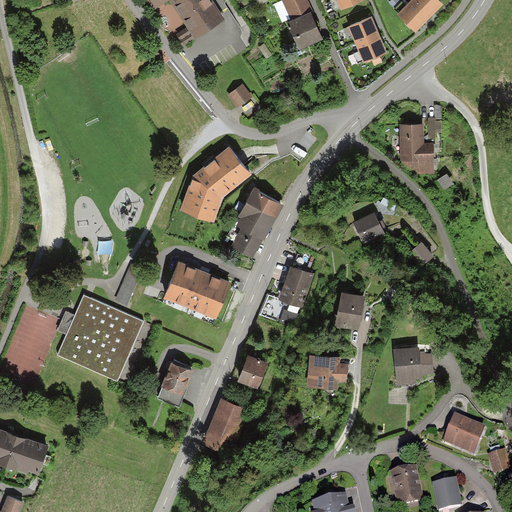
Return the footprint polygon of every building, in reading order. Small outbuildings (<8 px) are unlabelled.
[(187,29),(194,40),(225,20),(212,0),(145,0),(153,12),(169,1),(171,4),(187,29)] [(307,0),(282,0),(293,23),(311,14),(314,13),(307,0)] [(337,0),(341,10),(364,0),(363,0),(337,0)] [(413,0),(412,1),(430,19),(434,15),(444,5),(439,0),(413,0)] [(430,19),(412,1),(398,15),(416,33),(428,22),(430,19)] [(316,25),(311,14),(293,23),(288,25),(300,52),(324,41),(316,25)] [(348,27),(355,45),(380,35),(377,29),(372,17),(348,27)] [(194,40),(187,29),(177,35),(184,47),(194,40)] [(381,38),(380,35),(355,45),(363,64),(387,53),(381,38)] [(242,85),(228,95),(239,109),(252,99),(242,85)] [(436,116),(429,116),(429,137),(436,137),(436,131),(443,131),(443,119),(436,119),(436,116)] [(424,119),(400,121),(403,174),(436,172),(434,138),(425,139),(424,119)] [(252,170),(231,143),(192,174),(181,207),(213,218),(222,193),(252,170)] [(447,171),(438,178),(445,187),(454,180),(447,171)] [(232,244),(252,254),(261,240),(262,237),(264,238),(283,203),(254,185),(239,213),(241,215),(237,222),(235,221),(227,236),(233,240),(232,244)] [(376,209),(354,219),(364,239),(386,230),(381,220),(376,209)] [(404,232),(397,236),(405,249),(413,244),(404,232)] [(422,237),(408,252),(420,264),(435,250),(422,237)] [(100,255),(114,255),(114,242),(100,241),(100,255)] [(206,267),(179,256),(163,293),(216,315),(232,278),(206,267)] [(132,260),(116,298),(127,303),(144,265),(132,260)] [(317,270),(290,261),(287,272),(279,296),(305,305),(317,270)] [(367,293),(343,287),(335,321),(359,327),(361,318),(367,293)] [(118,378),(143,319),(82,293),(56,352),(118,378)] [(26,305),(9,365),(25,370),(27,362),(45,368),(51,347),(24,339),(27,327),(32,328),(38,309),(26,305)] [(50,314),(44,324),(57,330),(62,320),(50,314)] [(394,345),(397,382),(417,381),(416,375),(434,373),(433,353),(421,354),(420,343),(394,345)] [(237,375),(257,384),(268,358),(248,349),(242,365),(237,375)] [(307,383),(339,386),(339,380),(348,381),(349,361),(340,361),(341,354),(310,352),(307,383)] [(162,381),(163,381),(158,393),(180,403),(185,392),(187,385),(186,384),(194,366),(172,357),(162,381)] [(247,406),(222,395),(204,440),(229,451),(247,406)] [(455,414),(444,440),(474,453),(485,427),(455,414)] [(0,429),(0,464),(27,474),(29,471),(38,474),(48,446),(17,435),(0,429)] [(502,451),(489,454),(494,471),(507,468),(502,451)] [(126,511),(137,486),(62,456),(38,511),(126,511)] [(417,465),(390,471),(398,506),(425,501),(421,484),(417,465)] [(456,478),(433,483),(439,510),(444,509),(462,504),(456,478)] [(346,493),(312,501),(315,511),(313,511),(355,511),(354,506),(349,507),(346,493)] [(1,511),(3,511),(19,511),(24,502),(8,495),(1,511)]
